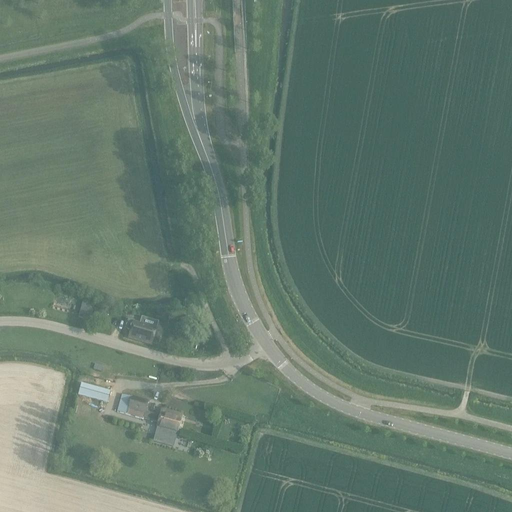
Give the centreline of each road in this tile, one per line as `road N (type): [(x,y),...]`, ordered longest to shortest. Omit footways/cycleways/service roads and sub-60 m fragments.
road 1 (tertiary): [(511,454),(346,408),(299,380),(264,342)]
road 2 (unclassified): [(0,321),(61,328),(213,367),(264,342)]
road 3 (tertiary): [(264,342),(235,287),(198,136)]
road 4 (tertiary): [(166,0),(172,66),(198,136)]
